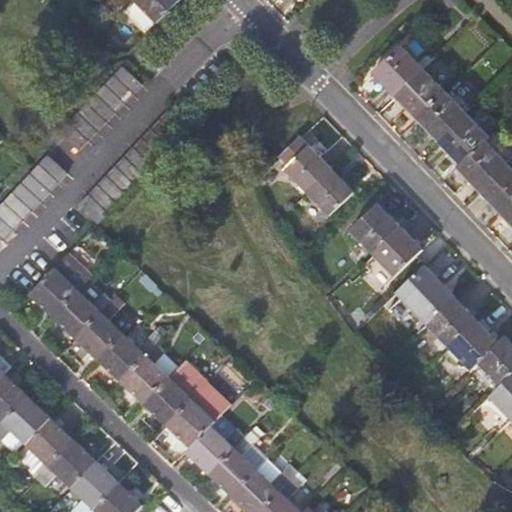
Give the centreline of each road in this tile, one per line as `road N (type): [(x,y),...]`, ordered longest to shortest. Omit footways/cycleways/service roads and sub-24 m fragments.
road 1 (residential): [(239,0),(511,291)]
road 2 (residential): [(0,317),(203,511)]
